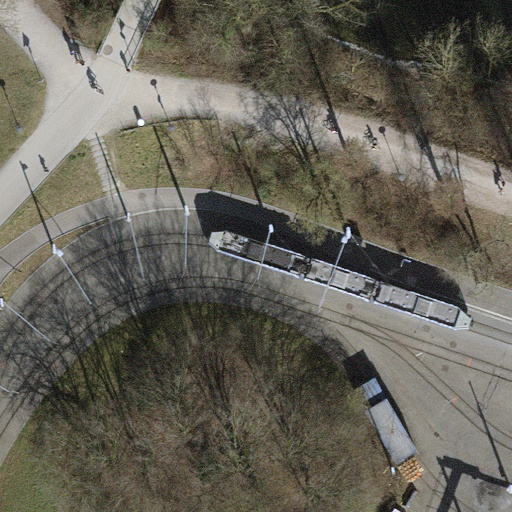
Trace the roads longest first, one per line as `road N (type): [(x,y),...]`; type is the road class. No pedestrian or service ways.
road 1 (unknown): [(105,83),(240,99),(511,188)]
road 2 (track): [(0,198),(105,83)]
road 3 (track): [(0,0),(105,83)]
